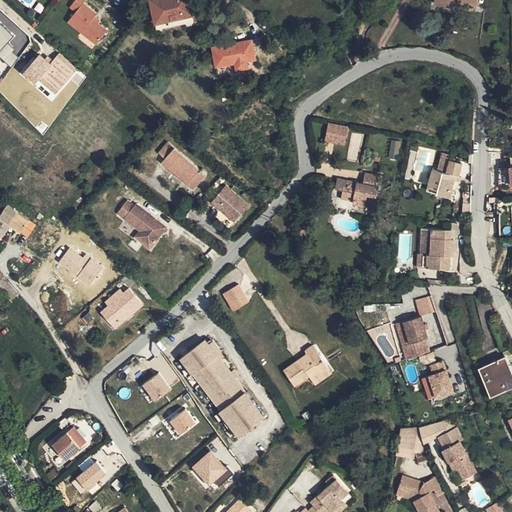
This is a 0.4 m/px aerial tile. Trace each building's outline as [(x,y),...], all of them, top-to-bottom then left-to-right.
[(83,0),(78,0),(72,8),(75,10),(67,20),(95,42),(105,30),(96,22),(91,18),(93,15),(95,13),(82,2),(83,0)] [(163,0),(152,3),(157,25),(195,17),(191,0),(163,0)] [(476,9),(476,0),(434,0),(434,5),(451,7),(452,6),(476,9)] [(0,50),(13,37),(0,24),(0,50)] [(212,48),(216,68),(234,64),(236,71),(247,70),(246,62),(257,60),(253,41),(212,48)] [(40,50),(24,68),(36,78),(38,75),(56,90),(75,68),(58,53),(52,61),(40,50)] [(345,144),(349,128),(328,123),(324,140),(345,144)] [(192,170),(201,177),(208,169),(169,138),(160,149),(167,155),(164,158),(186,176),(192,170)] [(445,173),(450,158),(443,156),(439,171),(445,173)] [(462,162),(450,158),(445,173),(448,174),(458,177),(462,162)] [(511,167),(511,168),(500,169),(500,176),(500,184),(500,187),(511,185),(511,167)] [(448,174),(445,173),(439,171),(432,169),(427,187),(436,189),(435,195),(449,199),(453,180),(447,178),(448,174)] [(196,184),(201,177),(192,170),(186,176),(196,184)] [(356,194),(355,202),(354,204),(366,206),(369,195),(378,197),(383,177),(367,173),(364,185),(339,179),(337,189),(344,191),(356,194)] [(252,202),(229,182),(214,200),(237,220),(252,202)] [(436,189),(427,187),(425,192),(435,195),(436,189)] [(342,199),(355,202),(356,194),(344,191),(342,199)] [(9,202),(0,196),(0,213),(1,214),(9,202)] [(141,227),(137,234),(153,246),(170,224),(138,201),(137,203),(130,198),(120,211),(141,227)] [(11,221),(19,209),(9,202),(1,214),(6,218),(11,221)] [(19,226),(27,214),(19,209),(11,221),(19,226)] [(36,240),(50,219),(41,214),(34,219),(25,233),(36,240)] [(421,229),(420,255),(428,256),(427,269),(449,270),(450,256),(450,240),(451,231),(421,229)] [(86,254),(83,259),(70,249),(58,264),(88,287),(103,267),(86,254)] [(428,256),(420,255),(417,255),(417,268),(427,269),(428,256)] [(137,277),(129,270),(124,276),(131,283),(137,277)] [(12,284),(0,272),(0,282),(6,289),(12,284)] [(132,307),(134,310),(145,301),(132,285),(130,286),(129,285),(123,290),(121,288),(120,290),(119,289),(110,296),(113,300),(102,309),(105,313),(107,312),(117,324),(122,320),(120,318),(132,307)] [(239,286),(223,295),(232,311),(248,302),(239,286)] [(427,298),(414,302),(418,316),(432,312),(427,298)] [(134,310),(132,307),(120,318),(122,320),(134,310)] [(85,314),(89,319),(95,314),(90,309),(85,314)] [(418,316),(400,321),(408,343),(400,345),(405,359),(426,352),(421,339),(423,338),(425,338),(423,330),(421,325),(418,316)] [(400,321),(393,323),(400,345),(408,343),(400,321)] [(216,381),(209,386),(222,403),(220,404),(239,428),(265,408),(221,352),(225,348),(222,344),(224,343),(216,332),(209,334),(206,332),(182,351),(194,366),(200,361),(216,381)] [(315,350),(308,354),(315,363),(321,358),(315,350)] [(309,377),(313,382),(323,375),(321,372),(328,368),(321,358),(315,363),(308,354),(284,371),(295,387),(309,377)] [(511,380),(503,360),(480,369),(492,398),(511,389),(511,380)] [(199,373),(209,386),(216,381),(200,361),(194,366),(199,373)] [(446,364),(429,370),(431,374),(424,377),(431,398),(455,391),(446,364)] [(323,375),(313,382),(315,385),(331,373),(328,368),(321,372),(323,375)] [(170,391),(159,374),(144,384),(154,401),(170,391)] [(195,425),(185,411),(170,421),(179,435),(195,425)] [(85,443),(72,427),(52,446),(65,461),(85,443)] [(416,456),(414,427),(397,429),(399,457),(416,456)] [(438,438),(444,450),(454,445),(459,442),(462,441),(455,429),(438,438)] [(459,442),(454,445),(471,476),(476,474),(459,442)] [(471,476),(454,445),(444,450),(442,451),(454,474),(458,471),(463,481),(471,476)] [(211,450),(193,466),(208,484),(213,481),(220,488),(234,476),(211,450)] [(96,462),(78,477),(88,489),(107,474),(96,462)] [(411,483),(405,470),(404,470),(398,484),(411,483)] [(425,478),(405,470),(411,483),(416,491),(418,494),(413,486),(425,509),(426,511),(431,511),(441,507),(430,487),(425,478)] [(437,471),(430,475),(435,484),(439,491),(446,487),(437,471)] [(307,509),(309,511),(327,511),(343,499),(341,497),(348,490),(333,473),(326,479),(328,483),(309,500),(313,504),(307,509)] [(430,475),(425,478),(430,487),(435,484),(430,475)] [(413,486),(411,483),(398,484),(397,488),(415,495),(413,486)] [(426,511),(425,509),(413,486),(415,495),(424,511),(426,511)] [(327,511),(337,511),(347,504),(343,499),(327,511)] [(226,511),(249,511),(250,511),(238,500),(226,511)] [(499,511),(503,510),(498,501),(488,506),(491,511),(499,511)]
